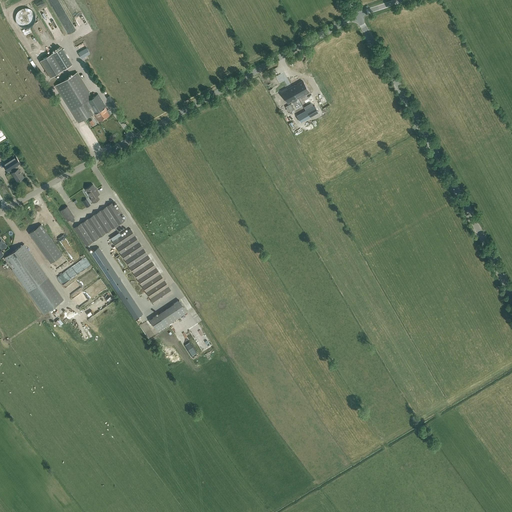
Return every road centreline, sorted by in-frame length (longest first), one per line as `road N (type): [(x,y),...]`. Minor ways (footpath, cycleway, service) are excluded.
road 1 (unclassified): [(0,213),(357,14)]
road 2 (tertiary): [(511,293),(357,14)]
